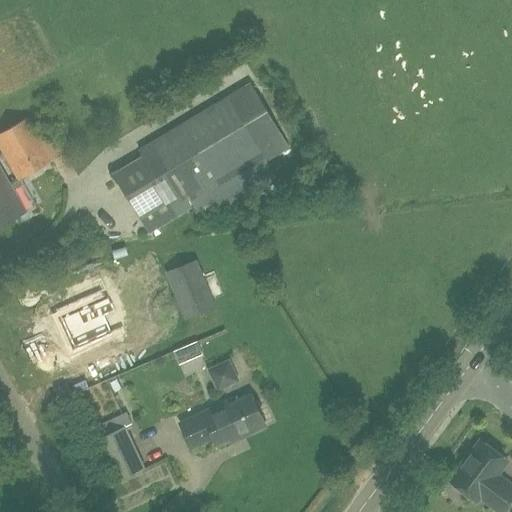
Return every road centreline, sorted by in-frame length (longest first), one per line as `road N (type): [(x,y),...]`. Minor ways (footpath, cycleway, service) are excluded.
road 1 (tertiary): [(357,511),(474,358)]
road 2 (unclassified): [(75,511),(0,386)]
